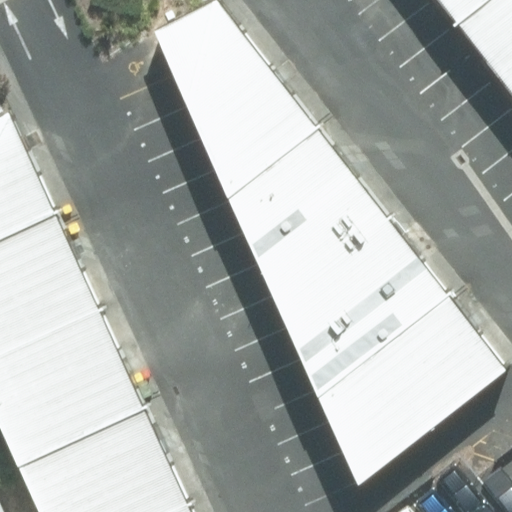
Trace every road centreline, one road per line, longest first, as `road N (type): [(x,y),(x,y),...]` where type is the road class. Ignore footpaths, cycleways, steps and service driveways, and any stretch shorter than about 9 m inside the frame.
road 1 (unknown): [(0,20),(137,294),(243,476),(277,511)]
road 2 (unknown): [(341,0),(511,251)]
road 3 (unknown): [(377,511),(511,425)]
